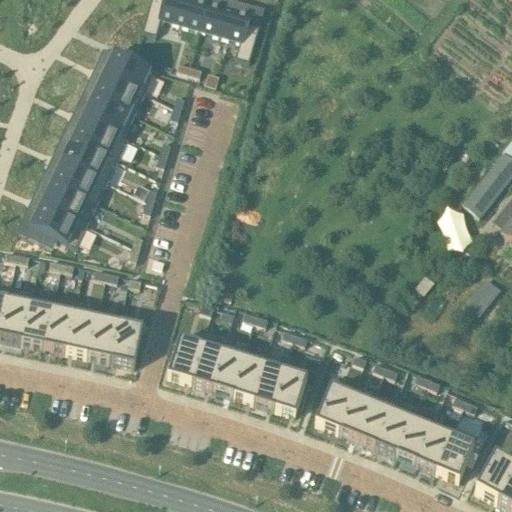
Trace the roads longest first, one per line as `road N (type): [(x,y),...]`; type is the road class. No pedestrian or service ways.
road 1 (residential): [(0,375),(139,405),(295,453),(439,511)]
road 2 (primary): [(211,511),(0,456)]
